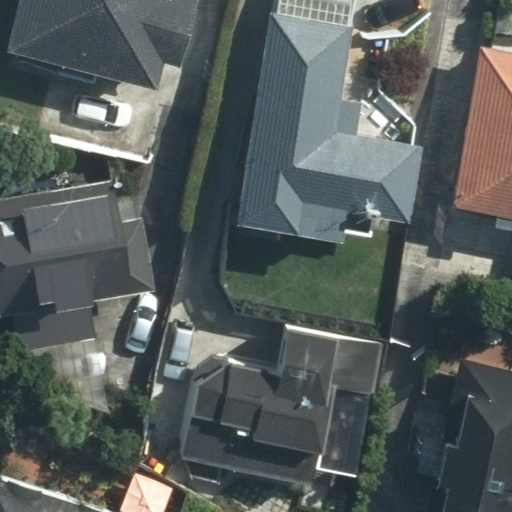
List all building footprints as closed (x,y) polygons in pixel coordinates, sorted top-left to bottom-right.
[(183,51),(195,0),(19,0),(11,35),(156,71),(163,46),(183,51)] [(352,18),(272,5),(240,202),(372,223),(376,196),(412,202),(423,133),(336,119),(352,18)] [(511,41),(481,36),(452,187),(511,198),(511,41)] [(50,80),(36,126),(153,161),(167,115),(50,80)] [(120,214),(113,173),(0,191),(0,301),(157,275),(145,209),(120,214)] [(194,441),(315,460),(338,317),(286,309),(278,362),(208,351),(194,441)] [(511,511),(511,362),(462,351),(424,506),(451,511),(511,511)] [(0,511),(134,511),(0,467),(0,511)]
